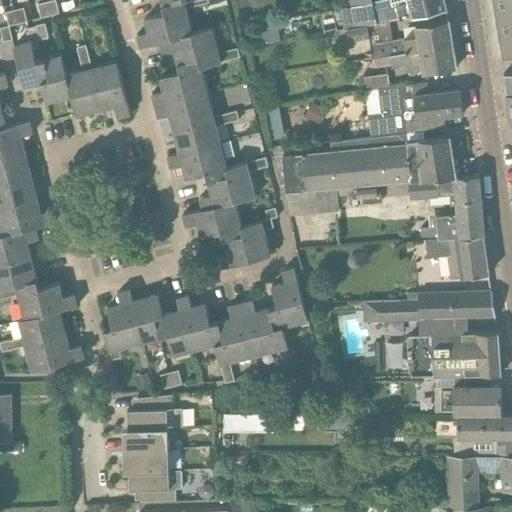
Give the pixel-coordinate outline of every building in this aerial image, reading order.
[(50,16),(60,14),(57,0),(47,2),(50,16)] [(137,35),(140,46),(193,33),(187,9),(196,6),(193,0),(185,0),(163,6),(165,14),(145,19),(149,32),(137,35)] [(411,18),(447,9),(448,9),(445,0),(407,0),(409,3),(375,11),(374,7),(344,13),(347,30),(390,22),(411,18)] [(511,0),(494,0),(504,59),(511,57),(511,0)] [(50,16),(47,2),(38,5),(41,19),(50,16)] [(19,24),(28,22),(25,8),(15,10),(19,24)] [(10,26),(19,24),(15,10),(6,13),(10,26)] [(449,21),(415,26),(417,36),(393,40),(390,22),(347,30),(331,33),(334,45),(350,42),(369,38),(373,58),(374,58),(453,45),(449,21)] [(40,40),(49,38),(46,23),(36,26),(40,40)] [(4,43),(13,40),(10,26),(0,29),(4,43)] [(180,72),(203,68),(222,63),(241,58),(239,48),(220,53),(213,28),(193,33),(160,43),(163,55),(175,52),(180,72)] [(25,87),(41,83),(50,81),(45,60),(37,62),(32,42),(13,46),(19,67),(25,87)] [(87,45),(77,48),(80,62),(90,59),(87,45)] [(423,74),(457,68),(453,45),(374,58),(376,68),(392,65),(392,68),(421,63),(423,74)] [(46,103),(73,96),(67,75),(62,55),(45,59),(45,60),(50,81),(41,83),(46,103)] [(90,59),(80,62),(83,71),(93,69),(90,59)] [(96,89),(102,110),(115,107),(118,118),(131,115),(117,63),(93,69),(83,71),(88,91),(96,89)] [(156,106),(209,93),(203,68),(180,72),(161,77),(164,90),(152,93),(156,106)] [(102,110),(96,89),(88,91),(83,71),(67,75),(73,96),(79,116),(102,110)] [(0,88),(9,86),(5,73),(0,74),(0,88)] [(381,89),(390,88),(389,74),(362,78),(364,91),(381,89)] [(414,85),(404,86),(390,88),(381,89),(383,115),(370,116),(373,137),(424,131),(447,129),(445,117),(464,115),(464,114),(461,90),(429,94),(428,82),(413,84),(414,85)] [(217,126),(226,124),(224,114),(215,117),(209,93),(156,106),(159,118),(170,115),(174,127),(194,122),(196,131),(217,126)] [(224,114),(226,124),(240,120),(237,111),(224,114)] [(0,165),(7,164),(5,154),(24,149),(21,137),(33,134),(30,121),(6,127),(0,128),(0,165)] [(222,143),(217,126),(196,131),(194,122),(174,127),(180,152),(222,143)] [(411,182),(457,178),(450,137),(417,139),(417,140),(408,141),(408,143),(408,149),(409,160),(411,182)] [(209,182),(250,172),(248,162),(228,167),(222,143),(180,152),(168,155),(172,168),(183,165),(187,179),(207,173),(209,182)] [(380,185),(410,182),(411,182),(409,160),(408,149),(408,143),(306,153),(306,154),(283,156),(287,192),(287,193),(288,193),(300,192),(313,190),(325,189),(338,188),(380,185)] [(5,154),(7,164),(0,165),(0,183),(31,175),(24,149),(5,154)] [(257,160),(259,169),(269,167),(266,157),(257,160)] [(259,169),(257,160),(248,162),(250,172),(259,169)] [(203,209),(236,200),(256,195),(250,172),(209,182),(212,194),(200,197),(203,209)] [(0,183),(0,199),(15,196),(17,205),(38,199),(31,175),(0,183)] [(456,204),(482,201),(480,175),(457,178),(411,182),(410,182),(411,198),(439,196),(439,195),(451,194),(452,204),(456,204)] [(381,197),(380,185),(338,188),(338,194),(352,193),(353,200),(381,197)] [(325,189),(327,212),(340,211),(338,194),(338,188),(325,189)] [(313,190),(315,214),(327,212),(325,189),(313,190)] [(300,192),(302,215),(315,214),(313,190),(300,192)] [(290,216),(291,216),(302,215),(300,192),(288,193),(290,216)] [(15,196),(0,199),(0,224),(3,236),(36,228),(56,223),(52,209),(41,212),(38,199),(17,205),(15,196)] [(222,232),(243,226),(236,200),(203,209),(184,214),(187,227),(199,224),(202,237),(222,232)] [(435,240),(484,235),(485,235),(482,201),(456,204),(457,213),(430,216),(431,227),(421,228),(422,241),(435,240)] [(276,208),(266,211),(268,220),(272,219),(278,217),(276,208)] [(219,269),(271,255),(266,231),(274,228),(272,219),(268,220),(243,226),(222,232),(227,253),(216,256),(219,269)] [(11,260),(31,255),(28,242),(39,239),(36,228),(3,236),(0,237),(0,272),(13,269),(11,260)] [(451,279),(489,274),(490,274),(484,235),(435,240),(437,258),(448,256),(451,279)] [(11,260),(13,269),(0,272),(0,298),(9,296),(7,288),(37,280),(31,255),(11,260)] [(284,327),(308,321),(295,268),(282,272),(285,283),(272,287),(277,307),(284,327)] [(60,311),(78,306),(74,293),(63,296),(59,283),(40,288),(37,280),(7,288),(9,296),(17,294),(24,320),(60,311)] [(419,300),(419,320),(484,317),(495,317),(496,317),(492,287),(491,287),(419,290),(419,300)] [(119,349),(143,343),(134,301),(131,289),(118,293),(121,304),(108,308),(114,328),(106,330),(111,351),(113,360),(122,358),(119,349)] [(161,338),(168,336),(164,314),(159,295),(134,301),(143,343),(161,338)] [(216,345),(212,324),(206,304),(193,307),(190,295),(178,299),(181,310),(191,352),(216,345)] [(284,369),(294,366),(284,327),(277,307),(268,309),(268,308),(257,311),(254,300),(239,303),(255,357),(279,350),(284,369)] [(419,320),(419,300),(364,300),(364,321),(419,320)] [(230,363),(255,357),(239,303),(229,306),(232,318),(220,321),(212,324),(216,345),(221,365),(226,384),(235,381),(230,363)] [(174,356),(191,352),(181,310),(164,314),(168,336),(174,356)] [(18,322),(22,337),(45,331),(47,340),(67,334),(60,311),(24,320),(18,322)] [(434,377),(502,374),(499,332),(485,333),(484,317),(419,320),(419,335),(408,335),(410,376),(434,376),(434,377)] [(22,337),(14,339),(16,349),(26,347),(32,372),(85,358),(81,345),(70,348),(67,334),(47,340),(45,331),(22,337)] [(16,349),(14,339),(0,343),(2,349),(3,353),(16,349)] [(406,367),(404,340),(379,341),(380,368),(406,367)] [(174,387),(183,385),(179,371),(170,373),(174,387)] [(174,387),(170,373),(161,375),(164,389),(174,387)] [(457,415),(502,415),(503,387),(454,387),(454,415),(457,415)] [(13,394),(0,393),(0,442),(14,442),(13,394)] [(129,429),(169,428),(184,427),(183,409),(174,409),(173,395),(138,398),(138,410),(128,410),(129,429)] [(281,433),(281,415),(224,415),(224,432),(281,433)] [(491,456),(511,456),(511,415),(502,416),(502,415),(457,415),(458,439),(492,439),(491,456)] [(129,451),(169,449),(169,428),(129,429),(129,451)] [(130,472),(169,471),(170,471),(169,449),(129,451),(130,472)] [(448,455),(449,494),(480,493),(480,472),(504,473),(506,491),(511,491),(511,456),(491,456),(448,455)] [(141,503),(176,502),(176,489),(170,490),(169,471),(130,472),(130,491),(141,491),(141,503)] [(440,511),(511,511),(511,508),(496,508),(496,509),(485,509),(485,507),(481,508),(481,503),(450,504),(441,505),(440,511)]
